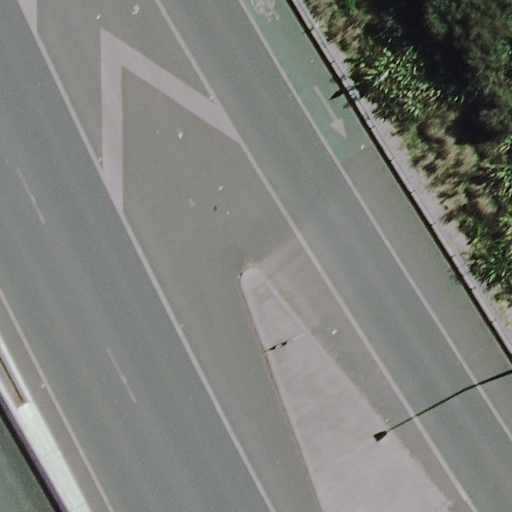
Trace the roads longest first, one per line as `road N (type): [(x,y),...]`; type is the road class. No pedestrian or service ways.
road 1 (trunk): [(208,0),(382,296),(511,487)]
road 2 (motorway): [(0,136),(200,511)]
